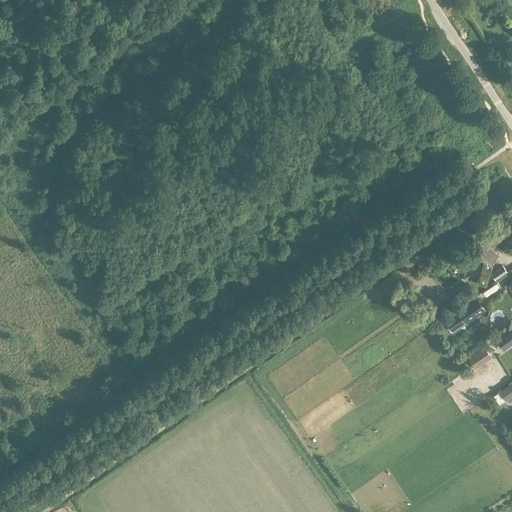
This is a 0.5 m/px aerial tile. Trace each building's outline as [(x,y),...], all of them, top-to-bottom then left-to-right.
[(494,263),(491,260),(497,253),(480,239),(474,246),(481,252),(479,259),(484,261),(477,283),(487,286),(494,263)] [(499,270),(492,275),(496,280),(507,272),(502,265),(497,268),(499,270)] [(453,330),(483,309),(476,298),(446,320),(447,319),(454,329),(453,330)] [(511,330),(510,328),(493,340),(500,351),(511,342),(511,330)] [(511,382),(501,390),(506,399),(511,394),(511,382)]
